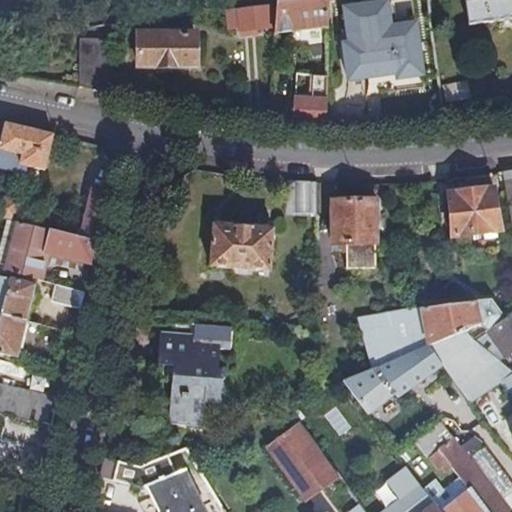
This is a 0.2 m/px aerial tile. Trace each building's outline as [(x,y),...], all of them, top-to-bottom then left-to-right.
[(295,0),(277,2),(276,26),(276,33),(330,25),(330,0),(295,0)] [(445,0),(428,0),(429,4),(431,15),(448,12),(445,0)] [(491,22),(491,23),(511,20),(511,0),(466,0),(470,25),(491,22)] [(240,8),(229,9),(231,28),(243,26),(243,29),(276,26),(277,2),(240,8)] [(392,26),(388,2),(345,8),(350,43),(344,44),(349,81),(397,74),(398,79),(424,75),(417,23),(392,26)] [(198,34),(141,35),(141,67),(198,67),(198,34)] [(115,40),(83,41),(83,89),(115,95),(115,40)] [(296,101),(295,123),(327,126),(328,76),(312,75),(311,102),(296,101)] [(469,81),(444,86),(448,104),(472,99),(469,81)] [(5,127),(0,148),(0,152),(14,156),(22,158),(20,167),(44,173),(52,138),(5,127)] [(22,158),(14,156),(12,166),(20,167),(22,158)] [(511,173),(503,175),(511,223),(511,173)] [(295,184),(295,217),(321,217),(320,186),(295,184)] [(501,235),(494,191),(449,195),(453,240),(501,235)] [(109,196),(96,193),(89,201),(107,205),(109,196)] [(89,201),(85,217),(80,240),(97,244),(107,205),(89,201)] [(30,209),(0,202),(0,220),(9,222),(20,225),(27,227),(31,213),(30,209)] [(376,247),(377,247),(376,203),(332,203),(334,247),(347,247),(347,271),(376,271),(376,247)] [(85,217),(80,216),(75,238),(80,240),(85,217)] [(20,225),(9,222),(0,261),(0,275),(7,277),(20,225)] [(27,227),(20,225),(7,277),(40,283),(45,259),(91,271),(97,244),(80,240),(75,238),(27,227)] [(270,274),(274,231),(213,227),(210,269),(270,274)] [(0,280),(0,316),(26,323),(34,288),(15,283),(0,280)] [(55,287),(52,304),(81,311),(85,295),(55,287)] [(445,306),(424,310),(431,348),(441,344),(448,341),(466,333),(475,343),(487,335),(507,321),(493,302),(445,306)] [(423,310),(361,320),(374,371),(378,369),(429,349),(431,348),(424,310),(423,310)] [(0,415),(7,418),(52,428),(59,401),(0,387),(0,355),(18,360),(20,350),(26,323),(0,316),(0,415)] [(504,360),(511,355),(511,317),(507,321),(487,335),(504,360)] [(42,327),(26,323),(20,350),(36,354),(42,327)] [(193,346),(221,348),(220,352),(230,353),(232,330),(174,326),(173,339),(194,340),(193,346)] [(466,333),(448,341),(465,367),(487,353),(475,343),(466,333)] [(180,369),(179,384),(172,383),(171,412),(187,413),(186,424),(204,426),(206,404),(207,387),(223,388),(225,371),(219,371),(220,352),(221,348),(193,346),(194,340),(173,339),(161,337),(158,367),(173,368),(180,369)] [(429,349),(443,367),(460,390),(470,383),(456,364),(441,344),(431,348),(429,349)] [(429,349),(378,369),(391,388),(399,399),(443,367),(429,349)] [(0,359),(0,372),(22,379),(25,367),(0,359)] [(458,363),(456,364),(470,383),(472,382),(458,363)] [(374,371),(344,384),(363,409),(391,388),(378,369),(374,371)] [(7,418),(1,442),(46,453),(52,428),(7,418)] [(446,472),(451,468),(462,482),(484,511),(510,511),(469,457),(467,458),(442,425),(427,436),(419,444),(439,469),(443,467),(446,472)] [(302,426),(268,450),(305,502),(339,478),(302,426)] [(140,469),(119,463),(113,483),(140,490),(143,490),(149,487),(175,476),(167,458),(140,469)] [(119,463),(106,460),(101,480),(113,483),(119,463)] [(414,504),(418,510),(431,501),(418,483),(406,466),(389,478),(410,507),(414,504)] [(149,487),(161,511),(204,511),(185,473),(176,477),(175,476),(149,487)] [(432,502),(436,507),(439,511),(484,511),(462,482),(432,502)]
